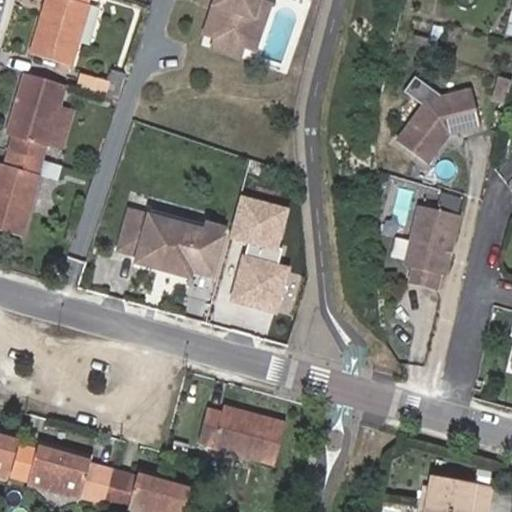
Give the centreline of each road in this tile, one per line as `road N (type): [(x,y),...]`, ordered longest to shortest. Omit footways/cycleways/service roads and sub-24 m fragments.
road 1 (residential): [(0,290),(445,417)]
road 2 (residential): [(499,198),(445,417)]
